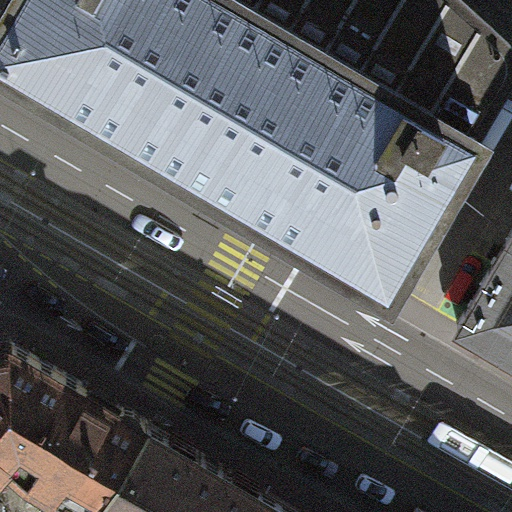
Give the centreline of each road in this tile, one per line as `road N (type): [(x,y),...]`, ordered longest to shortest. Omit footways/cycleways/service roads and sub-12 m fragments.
road 1 (primary): [(511,416),(0,123)]
road 2 (primary): [(0,269),(403,511)]
